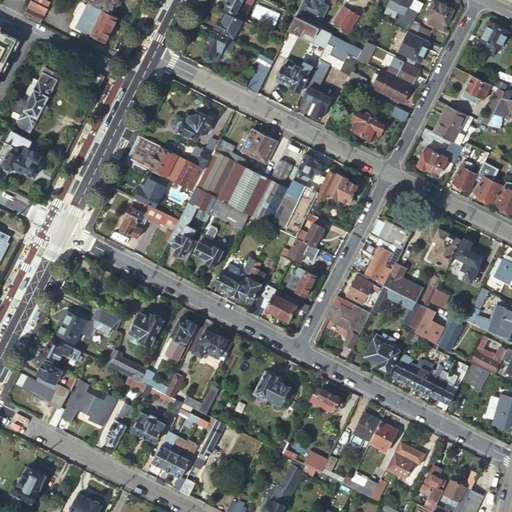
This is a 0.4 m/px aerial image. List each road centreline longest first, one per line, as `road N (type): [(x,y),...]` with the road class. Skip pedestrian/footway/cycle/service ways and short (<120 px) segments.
road 1 (residential): [(63,229),(296,349)]
road 2 (residential): [(152,55),(386,172)]
road 3 (residential): [(296,349),(511,462)]
road 4 (residential): [(0,414),(194,511)]
road 5 (residential): [(296,349),(386,172)]
road 6 (residential): [(386,172),(480,0)]
road 7 (secondary): [(63,229),(140,81)]
road 8 (secondary): [(0,356),(63,229)]
road 9 (residential): [(386,172),(511,235)]
